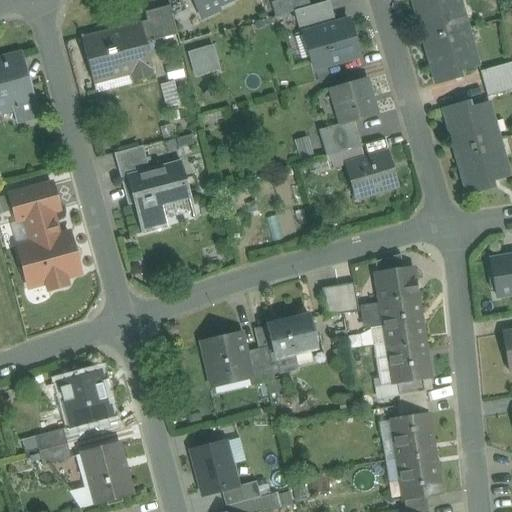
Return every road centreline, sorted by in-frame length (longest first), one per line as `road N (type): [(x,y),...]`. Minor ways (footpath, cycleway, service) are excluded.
road 1 (residential): [(126,321),(32,0)]
road 2 (residential): [(443,224),(126,321)]
road 3 (residential): [(443,224),(478,511)]
road 4 (residential): [(378,0),(443,224)]
road 5 (residential): [(179,511),(126,321)]
road 6 (residential): [(126,321),(0,363)]
